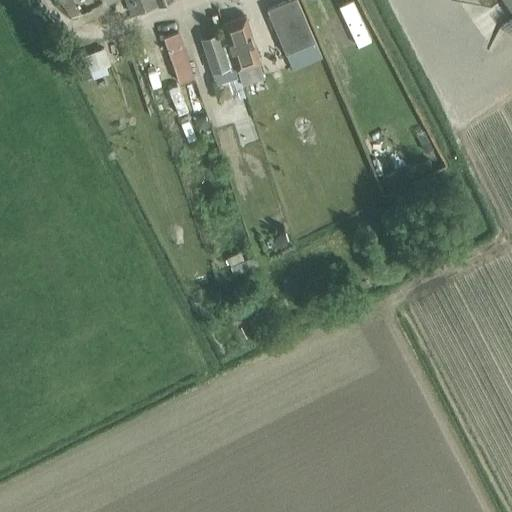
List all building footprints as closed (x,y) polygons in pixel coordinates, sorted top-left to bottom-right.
[(126,0),(131,12),(158,1),(157,0),(126,0)] [(297,0),(288,0),(267,9),(286,54),(315,41),(297,0)] [(245,15),(222,23),(225,30),(235,64),(236,67),(259,60),(245,15)] [(195,77),(178,30),(164,35),(179,81),(195,77)] [(225,30),(202,38),(213,71),(235,64),(225,30)] [(168,86),(153,91),(163,123),(179,118),(168,86)]
